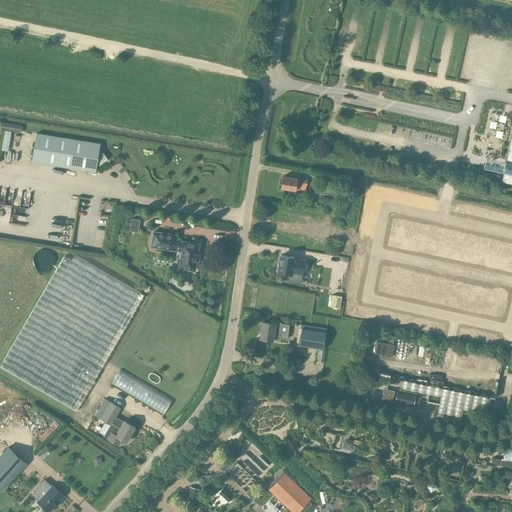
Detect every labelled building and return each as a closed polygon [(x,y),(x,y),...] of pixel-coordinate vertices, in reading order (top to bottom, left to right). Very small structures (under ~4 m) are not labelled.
[(2,129),(21,132),(22,125),(3,122),(2,129)] [(511,131),(511,132),(506,161),(504,167),(503,171),(501,181),(511,183),(511,131)] [(485,141),(494,142),(495,134),(486,132),(485,141)] [(108,159),(103,152),(101,153),(99,153),(101,144),(37,133),(32,161),(96,172),(97,165),(99,166),(108,159)] [(484,167),(503,171),(504,167),(506,161),(487,157),(485,163),(484,167)] [(120,177),(126,182),(130,176),(125,172),(120,177)] [(306,179),(283,176),(281,188),(294,190),(295,184),(305,185),(306,179)] [(340,186),(317,183),(315,194),(346,198),(348,189),(340,188),(340,186)] [(77,208),(87,211),(90,199),(80,196),(77,208)] [(10,213),(9,221),(25,224),(26,216),(10,213)] [(139,227),(141,219),(132,217),(130,226),(139,227)] [(177,234),(153,230),(151,245),(174,248),(175,247),(181,248),(179,257),(177,257),(176,267),(186,269),(187,267),(194,269),(196,258),(198,258),(199,253),(197,252),(199,242),(176,238),(177,234)] [(41,271),(43,272),(45,271),(47,271),(49,270),(51,269),(52,267),(53,265),(54,263),(55,261),(55,259),(54,257),(53,255),(52,253),(51,252),(49,251),(47,250),(45,249),(43,249),(41,249),(39,250),(37,251),(35,252),(34,254),(33,256),(32,258),(32,260),(32,262),(33,265),(34,266),(35,268),(37,270),(39,271),(41,271)] [(98,268),(74,254),(71,259),(64,256),(0,366),(10,372),(77,411),(145,296),(98,268)] [(294,256),(280,254),(278,271),(298,274),(300,266),(292,265),(294,256)] [(281,322),(275,321),(275,322),(263,320),(260,337),(272,339),(273,338),(280,339),(280,338),(287,339),(290,325),(281,323),(281,322)] [(327,328),(295,323),(294,327),(301,328),(299,345),(323,349),(327,328)] [(375,353),(392,356),(394,344),(377,341),(375,353)] [(120,369),(112,383),(163,414),(172,400),(120,369)] [(441,396),(438,411),(461,416),(463,408),(487,413),(490,398),(441,388),(443,382),(431,379),(430,385),(404,380),(402,388),(441,396)] [(394,391),(389,390),(385,409),(390,410),(394,391)] [(395,401),(413,404),(415,395),(397,391),(395,401)] [(105,397),(95,414),(91,421),(97,424),(98,423),(100,425),(104,424),(106,421),(110,423),(103,436),(118,446),(123,438),(126,440),(135,426),(125,420),(124,421),(115,415),(120,406),(105,397)] [(476,420),(474,418),(471,417),(469,419),(468,422),(470,424),(473,425),(475,423),(476,420)] [(55,420),(38,437),(42,441),(59,424),(55,420)] [(345,437),(343,446),(352,448),(354,439),(345,437)] [(8,446),(0,454),(0,486),(2,489),(26,462),(8,446)] [(511,466),(511,460),(503,459),(493,457),(492,463),(511,466)] [(312,498),(285,472),(269,489),(292,511),(298,511),(302,508),(305,510),(312,503),(309,501),(312,498)] [(432,478),(425,483),(431,492),(438,487),(432,478)] [(52,486),(44,479),(30,494),(38,501),(37,502),(48,511),(63,495),(52,485),(52,486)] [(190,486),(187,499),(196,502),(200,489),(190,486)] [(229,501),(235,495),(225,486),(219,492),(229,501)] [(328,502),(326,490),(319,492),(322,504),(328,502)]
